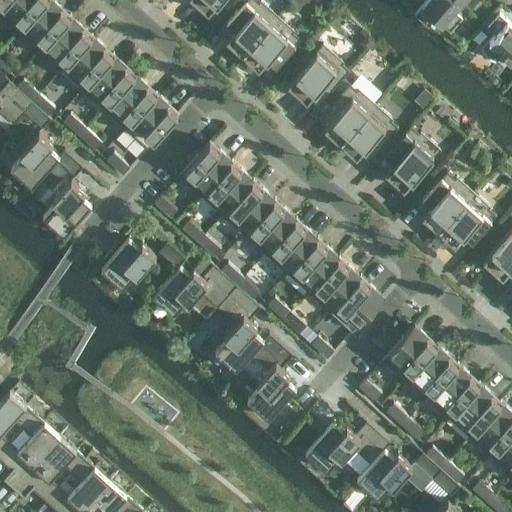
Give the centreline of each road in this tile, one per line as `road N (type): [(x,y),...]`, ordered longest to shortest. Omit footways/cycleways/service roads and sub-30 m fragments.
road 1 (residential): [(418,277),(213,91)]
road 2 (residential): [(79,238),(213,91)]
road 3 (residential): [(324,382),(418,277)]
road 4 (residential): [(213,91),(110,0)]
road 5 (residential): [(511,360),(418,277)]
